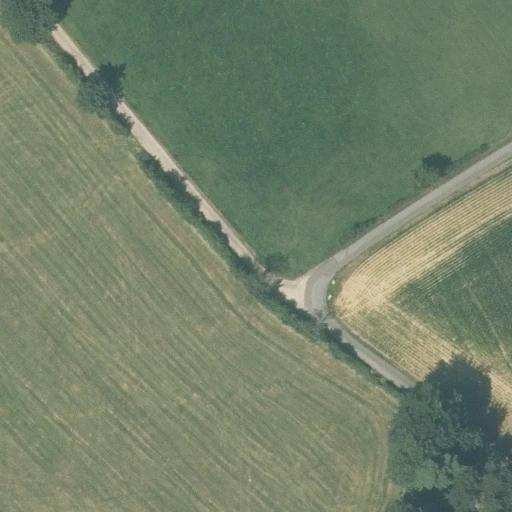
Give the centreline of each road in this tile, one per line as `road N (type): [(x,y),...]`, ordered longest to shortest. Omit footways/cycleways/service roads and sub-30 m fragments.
road 1 (unclassified): [(511,462),(352,344),(318,308),(316,294),(319,279),(337,264),(511,153)]
road 2 (track): [(316,294),(266,278),(31,0)]
